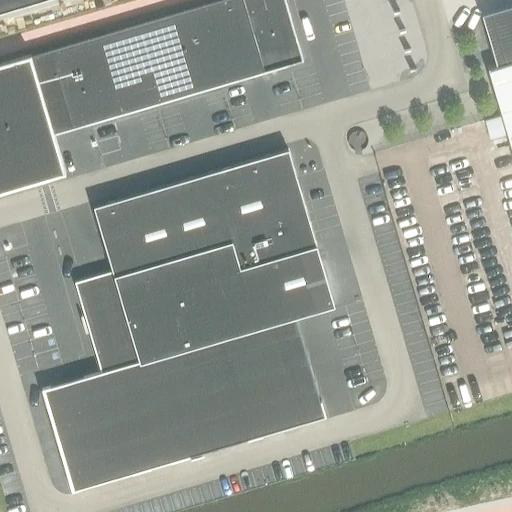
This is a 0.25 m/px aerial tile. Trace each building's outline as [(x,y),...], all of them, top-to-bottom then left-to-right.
[(53,134),(207,89),(303,61),(285,0),(222,0),(31,56),(30,57),(0,65),(0,191),(64,173),(53,134)] [(0,0),(0,11),(37,0),(0,0)] [(511,60),(488,68),(511,149),(511,60)] [(501,116),(485,121),(491,140),(507,135),(501,116)] [(324,416),(304,348),(295,317),(334,305),(288,150),(107,203),(114,228),(121,226),(132,265),(75,282),(102,372),(44,389),(74,489),(324,416)]
